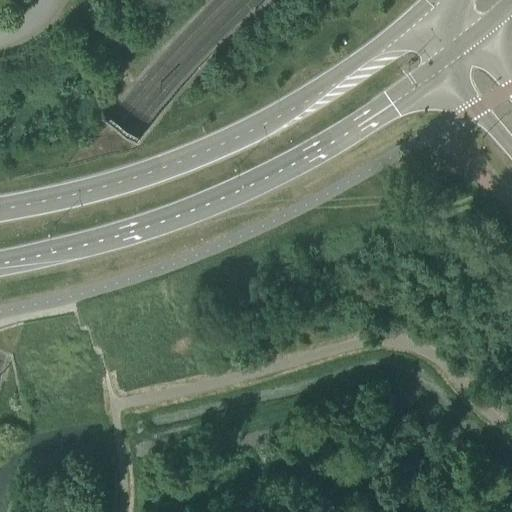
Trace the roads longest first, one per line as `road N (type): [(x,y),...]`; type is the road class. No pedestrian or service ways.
road 1 (secondary): [(0,262),(142,228),(227,196),(351,130),(449,65)]
road 2 (secondary): [(420,20),(203,153),(0,209)]
